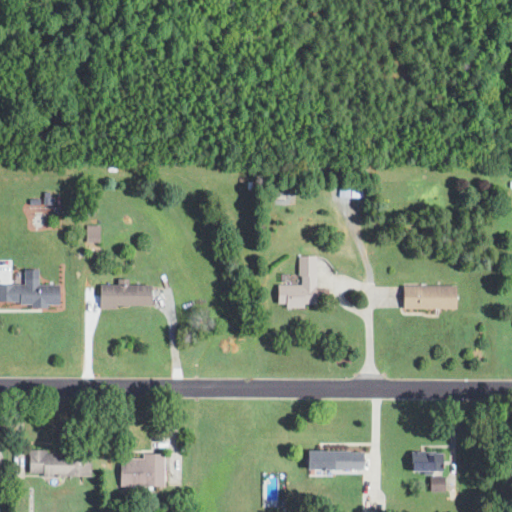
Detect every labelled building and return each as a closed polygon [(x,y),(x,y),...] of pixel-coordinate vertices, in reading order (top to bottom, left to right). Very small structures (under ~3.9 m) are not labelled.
[(98,225),(84,225),(83,242),(98,242),(98,225)] [(313,256),(297,256),(296,285),(274,285),(274,307),(313,307),(313,256)] [(55,282),(21,282),(21,285),(0,285),(0,306),(56,305),(55,282)] [(97,308),(147,308),(147,285),(97,285),(97,308)] [(453,286),(400,286),(400,309),(453,309),(453,286)] [(88,450),(26,449),(25,475),(87,476),(88,450)] [(303,469),(361,469),(361,450),(303,450),(303,469)] [(408,471),(440,471),(440,451),(408,451),(408,471)] [(161,487),(161,454),(140,454),(140,458),(117,458),(117,487),(161,487)]
